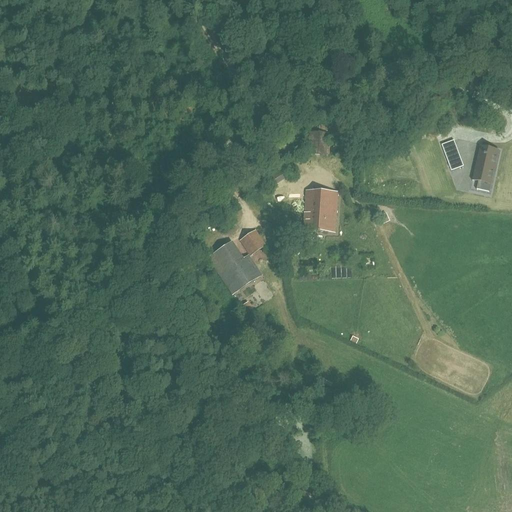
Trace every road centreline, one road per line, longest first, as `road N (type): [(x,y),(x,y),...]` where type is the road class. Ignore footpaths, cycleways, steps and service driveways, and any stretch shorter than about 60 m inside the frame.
road 1 (unclassified): [(31,371),(250,107),(511,23)]
road 2 (unclassified): [(332,511),(31,371)]
road 3 (track): [(188,0),(250,107)]
